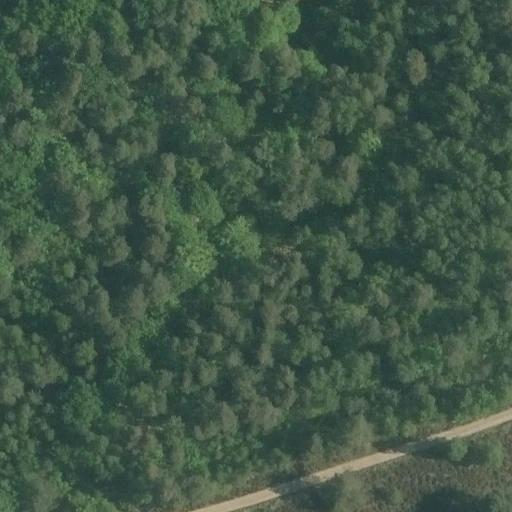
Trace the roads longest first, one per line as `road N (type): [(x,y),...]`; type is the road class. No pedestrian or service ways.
road 1 (track): [(360,0),(74,511)]
road 2 (track): [(511,413),(214,511)]
